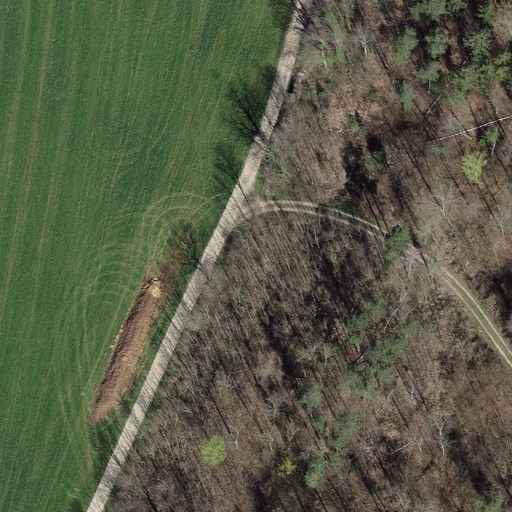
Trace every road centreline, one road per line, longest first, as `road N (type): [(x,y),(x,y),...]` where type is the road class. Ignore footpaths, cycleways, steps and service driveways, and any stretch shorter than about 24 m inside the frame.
road 1 (track): [(90,511),(270,121),(303,0)]
road 2 (track): [(511,358),(457,288),(403,241),(360,221),(238,191)]
